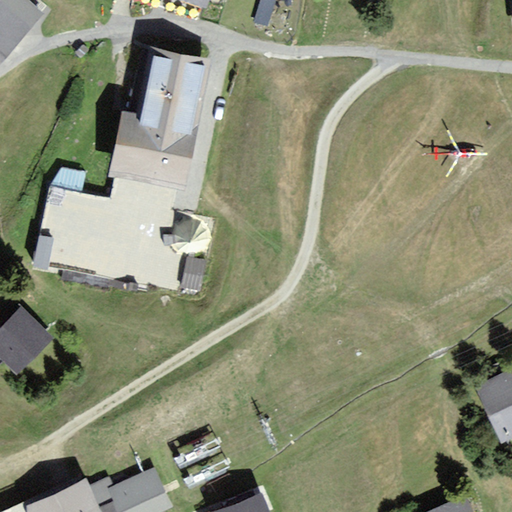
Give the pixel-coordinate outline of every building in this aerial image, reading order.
[(0,0),(0,54),(47,5),(42,0),(0,0)] [(165,0),(211,13),(214,0),(165,0)] [(266,0),(260,22),(273,26),(280,0),(266,0)] [(187,191),(212,65),(129,49),(104,175),(187,191)] [(206,290),(211,259),(192,256),(187,287),(206,290)] [(0,362),(15,378),(55,341),(20,305),(0,323),(0,362)] [(499,440),(511,434),(511,367),(474,386),(499,440)] [(151,472),(88,497),(93,511),(163,511),(167,511),(151,472)] [(93,511),(88,497),(82,480),(4,511),(93,511)] [(263,511),(253,488),(201,510),(202,511),(263,511)] [(469,511),(462,494),(420,511),(469,511)]
